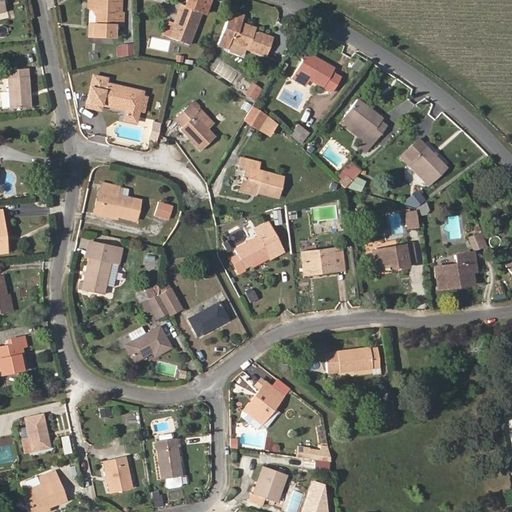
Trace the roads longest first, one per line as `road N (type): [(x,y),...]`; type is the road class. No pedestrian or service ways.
road 1 (residential): [(40,0),(73,174),(56,291),(72,358),(99,384),(148,397),(215,381)]
road 2 (residential): [(215,381),(259,345),(310,326),(511,313)]
road 3 (residential): [(511,166),(428,85),(287,0)]
road 4 (residential): [(215,381),(217,495),(181,511)]
road 5 (unknown): [(99,511),(71,400),(81,371)]
